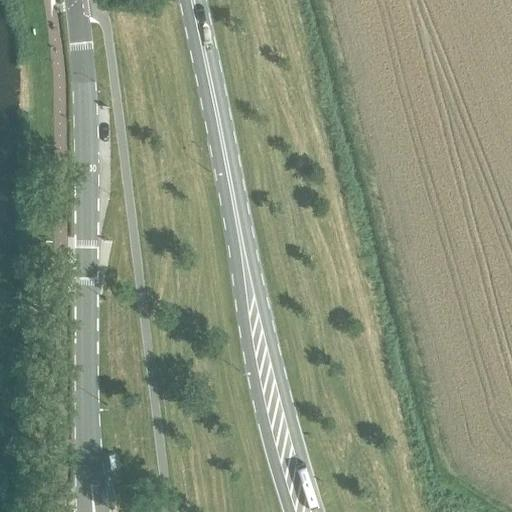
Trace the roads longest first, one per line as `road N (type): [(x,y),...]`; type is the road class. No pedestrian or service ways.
road 1 (tertiary): [(75,0),(93,511)]
road 2 (primary): [(297,496),(188,0)]
